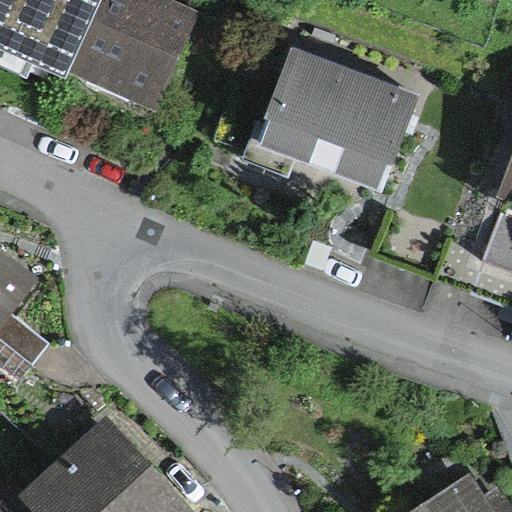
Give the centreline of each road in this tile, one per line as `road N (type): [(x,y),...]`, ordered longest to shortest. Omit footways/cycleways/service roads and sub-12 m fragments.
road 1 (residential): [(107,267),(146,254),(404,351),(511,381)]
road 2 (residential): [(271,511),(248,474),(102,325),(97,291),(107,267)]
road 3 (residential): [(107,267),(97,234),(64,198),(0,167)]
